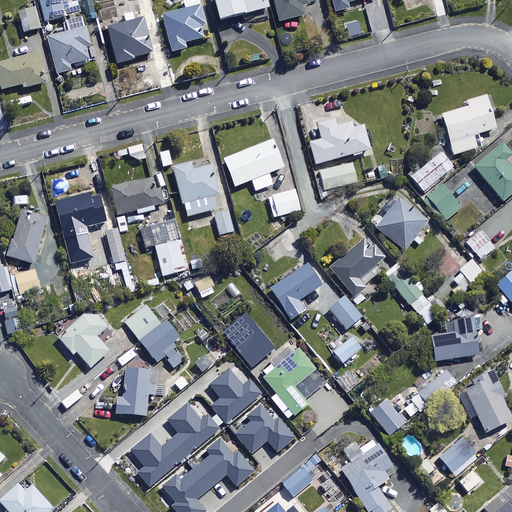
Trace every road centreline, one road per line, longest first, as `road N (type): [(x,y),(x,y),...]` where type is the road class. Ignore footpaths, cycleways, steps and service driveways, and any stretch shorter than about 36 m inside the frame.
road 1 (residential): [(0,156),(451,39),(482,35),(511,50)]
road 2 (residential): [(2,375),(126,511)]
